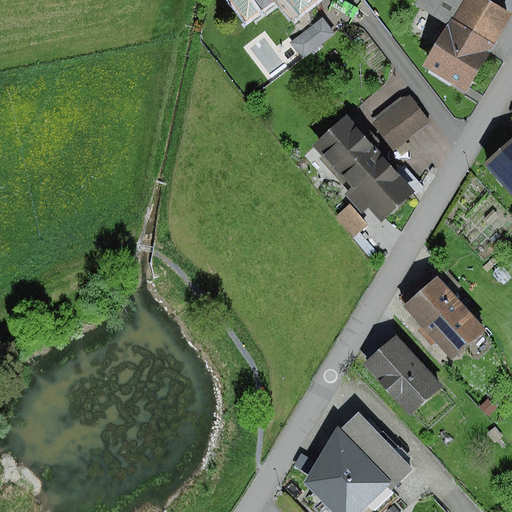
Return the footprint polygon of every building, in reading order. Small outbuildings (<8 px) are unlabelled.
[(230,0),(248,22),(276,0),(293,0),(303,12),(318,0),(230,0)] [(429,69),(472,96),(511,31),(511,12),(492,0),(426,0),(423,6),(455,26),(429,69)] [(326,21),(293,45),(305,60),(337,36),(326,21)] [(431,123),(411,96),(374,122),(395,150),(431,123)] [(370,208),(385,224),(419,193),(349,117),(317,146),(355,187),(347,195),(364,213),(370,208)] [(511,144),(492,162),(511,183),(511,144)] [(368,225),(351,205),(337,217),(354,237),(368,225)] [(488,329),(440,277),(407,306),(455,359),(488,329)] [(400,335),(367,364),(413,416),(446,386),(400,335)] [(488,400),(480,407),(490,416),(497,408),(488,400)] [(361,414),(344,430),(394,483),(398,485),(414,470),(361,414)] [(344,430),(341,427),(306,483),(334,511),(362,511),(394,483),(344,430)] [(496,428),(488,434),(496,443),(503,436),(496,428)]
